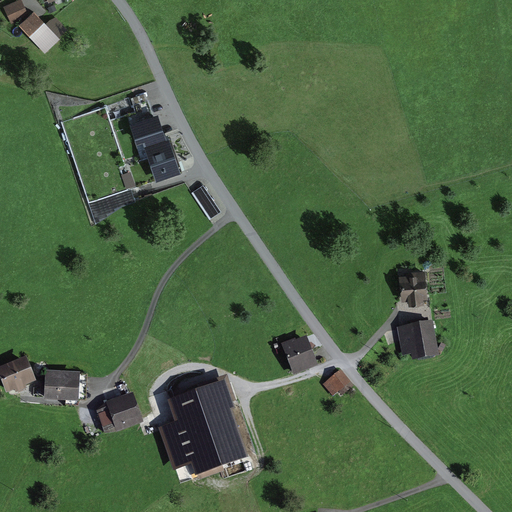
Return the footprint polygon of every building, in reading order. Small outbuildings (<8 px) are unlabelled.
[(21,0),(16,0),(3,6),(11,23),(27,16),(29,15),(21,0)] [(27,16),(19,24),(45,52),(60,38),(34,10),(29,15),(27,16)] [(141,137),(159,131),(148,99),(133,104),(135,111),(111,118),(105,106),(74,117),(100,195),(156,179),(141,137)] [(159,131),(141,137),(156,179),(181,170),(168,132),(160,135),(159,131)] [(221,210),(202,184),(193,191),(211,218),(221,210)] [(425,269),(398,272),(402,301),(408,300),(408,305),(424,303),(424,299),(428,298),(425,269)] [(433,321),(397,328),(403,356),(411,354),(413,360),(439,355),(433,321)] [(295,338),(281,344),(294,376),(318,366),(306,336),(296,340),(295,338)] [(26,356),(0,367),(0,377),(7,393),(14,390),(16,393),(27,388),(25,386),(37,381),(26,356)] [(354,386),(341,370),(323,384),(333,396),(337,393),(340,397),(354,386)] [(80,374),(80,373),(46,371),(45,400),(66,401),(65,405),(78,406),(80,400),(86,400),(87,375),(80,374)] [(237,407),(225,378),(172,399),(177,413),(174,414),(177,422),(191,463),(197,475),(248,457),(233,409),(237,407)] [(144,423),(133,392),(129,394),(125,382),(113,387),(116,398),(105,402),(96,411),(105,434),(116,432),(144,423)] [(177,422),(159,429),(174,469),(191,463),(177,422)]
